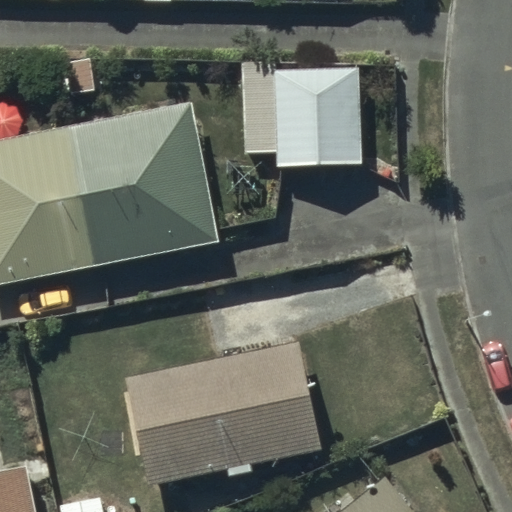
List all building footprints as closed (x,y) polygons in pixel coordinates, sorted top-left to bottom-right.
[(276,151),(277,168),(366,165),(363,68),(280,71),(280,60),(243,61),(246,152),(276,151)] [(0,285),(219,240),(193,103),(0,143),(0,285)] [(302,341),(128,375),(149,485),(229,470),(231,477),(254,471),(253,465),(323,452),(302,341)] [(0,511),(36,511),(26,467),(0,472),(0,511)] [(413,511),(387,478),(343,511),(413,511)] [(105,511),(103,497),(61,505),(62,511),(105,511)]
